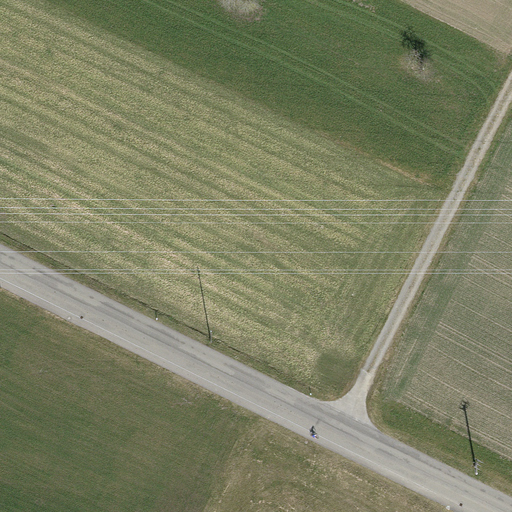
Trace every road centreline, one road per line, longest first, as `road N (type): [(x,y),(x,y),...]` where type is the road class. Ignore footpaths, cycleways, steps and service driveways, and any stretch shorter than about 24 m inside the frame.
road 1 (tertiary): [(0,263),(505,511)]
road 2 (track): [(343,432),(511,90)]
